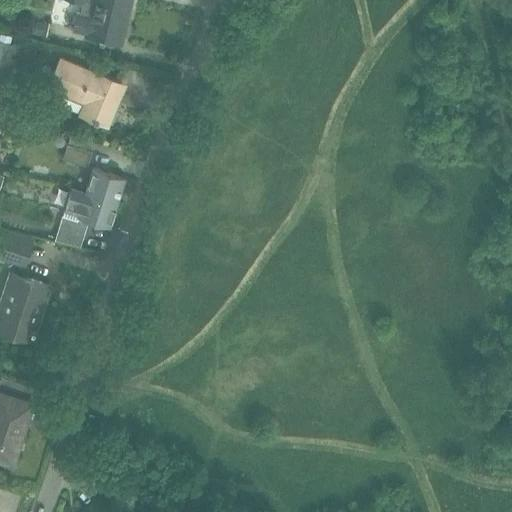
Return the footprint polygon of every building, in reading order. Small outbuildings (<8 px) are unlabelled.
[(103,39),(121,43),(122,42),(116,41),(123,10),(129,11),(131,0),(80,0),(83,1),(80,14),(77,13),(73,30),(86,33),(85,35),(99,38),(99,39),(103,40),(103,39)] [(100,77),(99,77),(63,63),(52,91),(88,106),(83,118),(111,129),(118,112),(115,110),(124,87),(100,77)] [(63,158),(87,166),(91,152),(67,145),(63,158)] [(125,177),(93,167),(85,190),(117,200),(125,177)] [(117,200),(85,190),(72,186),(64,210),(110,225),(117,200)] [(59,229),(82,237),(87,223),(63,215),(59,229)] [(0,241),(0,257),(24,265),(32,240),(4,230),(0,241)] [(0,306),(0,330),(12,334),(31,340),(40,313),(36,312),(44,286),(48,287),(49,285),(11,273),(0,306)] [(0,461),(12,466),(32,405),(0,394),(0,461)]
